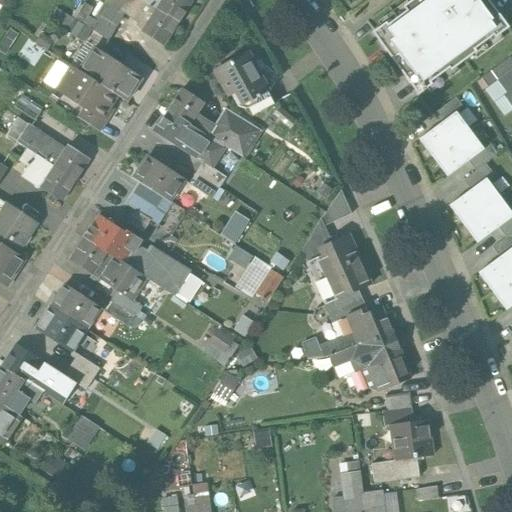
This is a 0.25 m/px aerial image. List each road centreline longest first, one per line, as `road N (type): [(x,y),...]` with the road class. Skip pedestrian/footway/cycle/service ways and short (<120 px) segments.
road 1 (residential): [(298,0),(390,163),(511,455)]
road 2 (residential): [(0,347),(213,0)]
